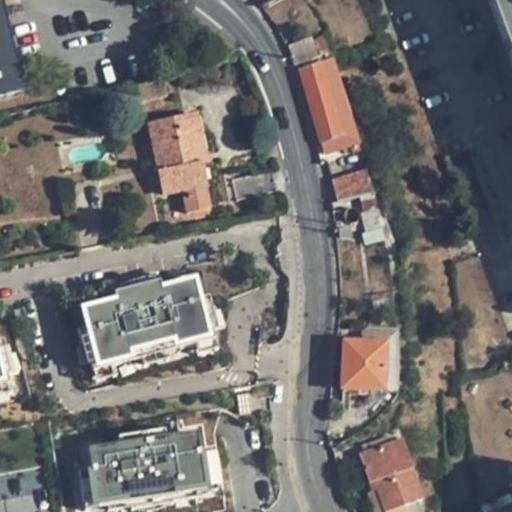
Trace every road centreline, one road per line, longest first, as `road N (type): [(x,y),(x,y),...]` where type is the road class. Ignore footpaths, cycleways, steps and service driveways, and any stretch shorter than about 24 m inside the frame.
road 1 (secondary): [(218,0),(254,35),(271,67),(302,166),(321,267),(308,443),(329,511)]
road 2 (residential): [(511,208),(436,0)]
